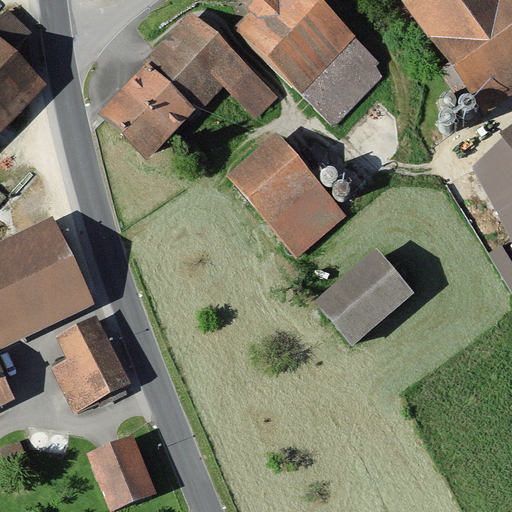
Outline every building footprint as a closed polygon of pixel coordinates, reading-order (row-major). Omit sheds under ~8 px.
[(386,72),(310,0),(246,0),(241,7),(252,18),(237,34),(333,126),(386,72)] [(511,0),(417,0),(406,9),(488,119),(511,101),(511,0)] [(277,100),(191,20),(99,118),(152,167),(223,91),(256,122),(277,100)] [(0,143),(53,88),(0,38),(0,143)] [(511,128),(503,135),(472,172),(511,243),(511,128)] [(346,219),(277,140),(228,183),(297,262),(346,219)] [(51,227),(0,250),(0,352),(1,353),(91,311),(51,227)] [(377,260),(317,309),(352,351),(412,301),(377,260)] [(130,388),(98,322),(56,343),(67,365),(54,372),(76,415),(130,388)] [(0,410),(13,404),(0,377),(0,410)] [(35,452),(38,453),(40,454),(43,453),(45,452),(46,450),(47,448),(47,445),(46,443),(45,441),(43,439),(40,439),(38,439),(36,440),(34,441),(32,444),(32,446),(32,448),(34,451),(35,452)] [(55,456),(58,457),(60,456),(62,455),(64,453),(65,451),(65,449),(65,446),(63,444),(61,443),(59,442),(56,442),(54,443),(53,444),(51,446),(51,449),(51,451),(52,453),(53,455),(55,456)] [(132,444),(89,461),(109,511),(123,511),(155,500),(132,444)]
